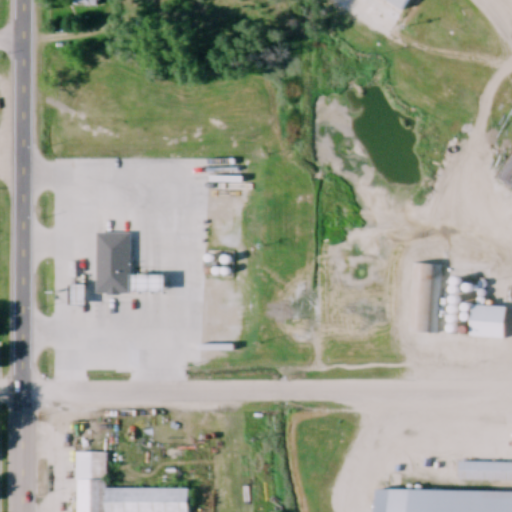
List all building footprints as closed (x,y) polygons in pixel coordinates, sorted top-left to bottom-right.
[(72,0),(72,8),(101,8),(100,0),(72,0)] [(415,0),(386,0),(407,13),(415,0)] [(115,71),(79,71),(79,87),(115,87),(115,71)] [(131,190),(168,191),(168,182),(131,182),(131,190)] [(96,255),(96,299),(142,299),(142,271),(124,270),(124,243),(102,243),(102,255),(96,255)] [(411,334),(438,334),(440,266),(413,266),(411,334)] [(511,310),(477,308),(476,340),(510,342),(511,310)] [(108,454),(80,454),(80,480),(108,480),(108,454)] [(505,511),(506,494),(498,494),(498,484),(511,483),(511,464),(462,464),(462,483),(467,483),(467,492),(381,491),(380,511),(505,511)] [(191,511),(192,491),(110,491),(109,511),(191,511)]
